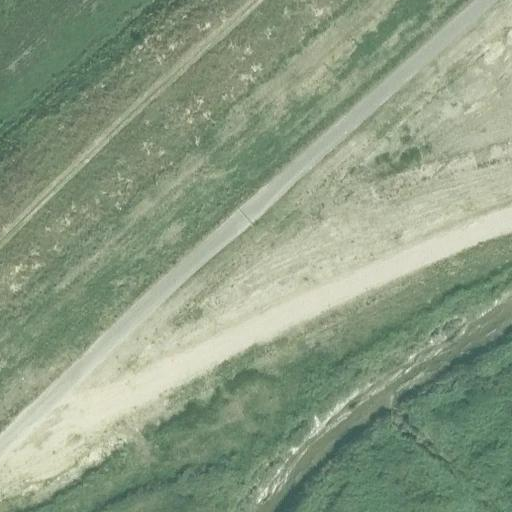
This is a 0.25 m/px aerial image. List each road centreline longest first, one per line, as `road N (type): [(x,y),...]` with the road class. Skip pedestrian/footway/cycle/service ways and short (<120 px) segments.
road 1 (track): [(511,221),(121,386),(0,463)]
road 2 (track): [(0,198),(219,0)]
